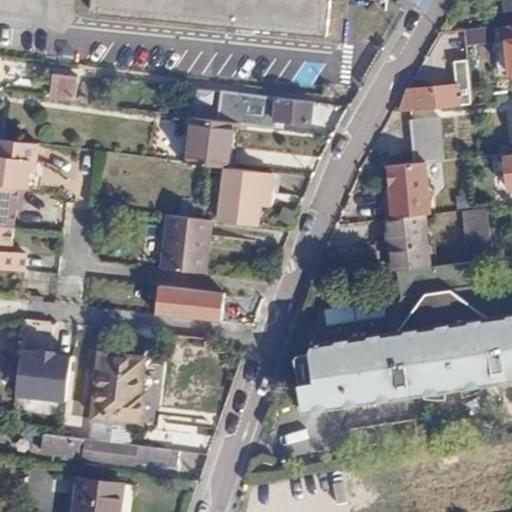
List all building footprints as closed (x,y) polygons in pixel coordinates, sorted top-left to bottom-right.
[(329,0),(91,0),(90,13),(326,37),(329,0)] [(511,25),(495,27),(496,42),(506,41),(509,75),(511,74),(511,25)] [(496,42),(495,27),(469,30),(471,45),(496,42)] [(55,72),(52,99),(75,102),(78,74),(55,72)] [(312,100),(217,88),(214,119),(224,120),(272,126),(273,119),(309,123),(312,100)] [(406,94),(401,111),(463,105),(461,88),(406,94)] [(411,117),(414,158),(427,157),(442,156),(439,114),(411,117)] [(187,164),(226,168),(228,149),(221,148),(224,120),(214,119),(192,116),(187,164)] [(0,188),(17,192),(31,193),(34,163),(41,165),(44,150),(0,145),(0,147),(0,188)] [(387,198),(390,216),(426,212),(432,212),(427,157),(414,158),(390,160),(394,198),(387,198)] [(226,168),(226,225),(264,230),(268,198),(277,201),(275,174),(226,168)] [(0,227),(13,229),(17,192),(0,188),(0,227)] [(464,197),(465,211),(475,209),(499,207),(497,192),(464,197)] [(465,211),(459,211),(463,258),(469,258),(490,255),(487,227),(478,227),(475,209),(465,211)] [(426,212),(390,216),(397,266),(433,262),(426,212)] [(172,218),(166,270),(203,274),(206,249),(215,250),(219,224),(172,218)] [(0,227),(0,269),(28,272),(31,256),(15,253),(20,230),(13,229),(0,227)] [(301,384),(290,385),(295,412),(433,390),(432,386),(458,381),(460,385),(511,376),(511,293),(493,296),(474,283),(469,258),(463,258),(433,262),(397,266),(383,269),(390,297),(375,314),(307,325),(298,349),(303,379),(301,384)] [(145,359),(103,354),(95,419),(145,426),(146,407),(140,407),(145,359)] [(69,393),(38,389),(36,402),(29,401),(26,418),(64,425),(69,393)] [(170,454),(43,438),(40,456),(167,472),(170,454)] [(121,511),(125,487),(79,480),(75,511),(121,511)]
